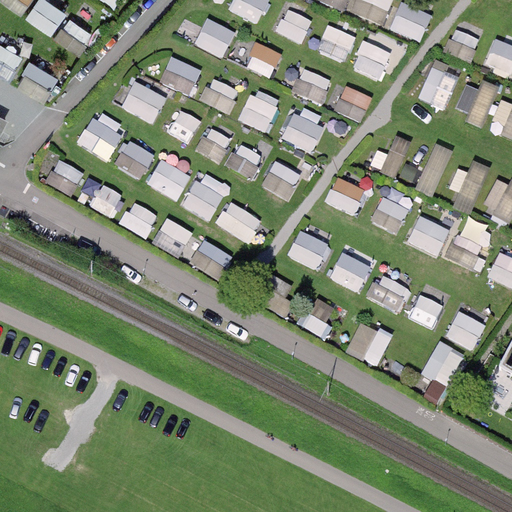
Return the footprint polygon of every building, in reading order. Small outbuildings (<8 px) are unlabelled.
[(8,0),(22,11),(30,0),(8,0)] [(56,0),(38,0),(28,14),(52,32),(69,9),(56,0)] [(232,0),(229,8),(261,23),(272,0),(232,0)] [(323,0),(322,3),(347,9),(349,0),(323,0)] [(361,0),(357,15),(388,25),(395,0),(361,0)] [(405,1),(393,28),(423,42),(435,15),(405,1)] [(287,10),(280,34),(307,42),(313,17),(287,10)] [(70,15),(58,35),(83,51),(96,30),(70,15)] [(198,44),(226,58),(239,33),(211,18),(198,44)] [(320,50),(348,62),(359,36),(331,24),(320,50)] [(476,61),(483,37),(456,30),(449,54),(476,61)] [(511,39),(496,37),(489,68),(511,72),(511,39)] [(0,38),(0,69),(15,76),(26,49),(0,38)] [(365,42),(355,68),(385,79),(395,54),(365,42)] [(274,77),(284,52),(259,43),(250,68),(274,77)] [(21,87),(51,97),(62,66),(32,56),(21,87)] [(163,81),(194,96),(206,71),(175,56),(163,81)] [(438,61),(422,99),(449,110),(464,71),(438,61)] [(303,69),(296,94),(327,102),(334,78),(303,69)] [(124,105),(154,123),(172,94),(141,76),(124,105)] [(231,114),(242,91),(215,78),(204,101),(231,114)] [(486,81),(484,90),(466,86),(461,108),(472,111),(469,123),(489,128),(500,85),(486,81)] [(338,111),(364,122),(375,97),(349,86),(338,111)] [(270,133),(284,102),(256,89),(241,120),(270,133)] [(511,103),(504,100),(493,126),(511,133),(511,103)] [(0,134),(10,114),(0,108),(0,134)] [(184,110),(172,131),(191,142),(203,121),(184,110)] [(285,141),(318,152),(328,121),(295,110),(285,141)] [(88,149),(111,158),(121,132),(97,124),(88,149)] [(212,127),(199,149),(222,162),(235,140),(212,127)] [(392,155),(380,151),(374,167),(399,177),(412,143),(398,138),(392,155)] [(146,179),(158,151),(130,140),(118,167),(146,179)] [(435,196),(457,153),(439,144),(417,187),(435,196)] [(241,145),(229,166),(252,179),(264,159),(241,145)] [(471,158),(455,189),(462,193),(456,206),(472,214),(495,170),(471,158)] [(61,159),(50,183),(75,195),(86,171),(61,159)] [(150,185),(179,201),(194,176),(164,159),(150,185)] [(278,160),(265,186),(292,200),(305,173),(278,160)] [(329,202),(358,214),(369,188),(340,176),(329,202)] [(214,220),(226,195),(197,182),(185,207),(214,220)] [(511,184),(496,218),(511,225),(511,184)] [(106,185),(96,206),(115,216),(125,195),(106,185)] [(403,232),(411,207),(382,197),(373,223),(403,232)] [(150,237),(160,214),(134,203),(124,226),(150,237)] [(254,242),(265,218),(230,203),(219,227),(254,242)] [(442,255),(461,217),(444,208),(437,222),(423,215),(411,240),(442,255)] [(302,229),(291,256),(321,268),(332,241),(302,229)] [(458,239),(452,260),(484,268),(490,247),(458,239)] [(223,281),(236,257),(207,241),(194,265),(223,281)] [(490,276),(511,287),(511,255),(504,251),(490,276)] [(359,289),(370,265),(346,254),(335,278),(359,289)] [(384,273),(371,297),(402,313),(414,289),(384,273)] [(421,296),(414,320),(439,327),(445,303),(421,296)] [(467,303),(453,339),(479,349),(493,313),(467,303)] [(349,352),(381,367),(396,334),(365,319),(349,352)] [(442,340),(425,373),(451,386),(467,353),(442,340)] [(511,350),(501,371),(511,377),(511,350)]
